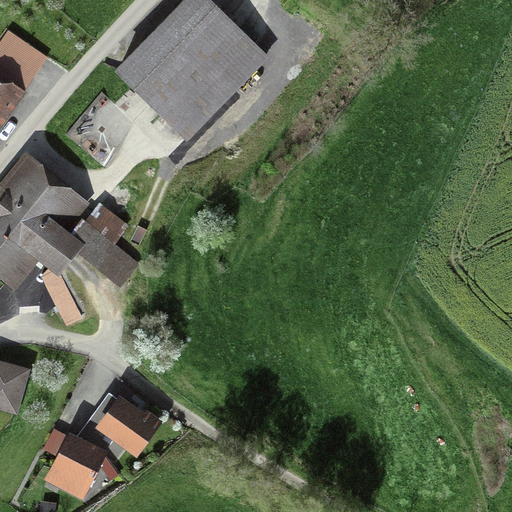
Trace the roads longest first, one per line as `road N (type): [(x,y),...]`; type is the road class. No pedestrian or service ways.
road 1 (residential): [(0,336),(94,347),(349,511)]
road 2 (unclassified): [(0,165),(148,0)]
